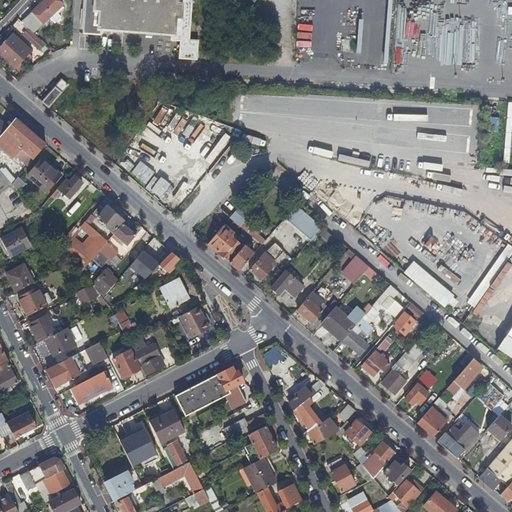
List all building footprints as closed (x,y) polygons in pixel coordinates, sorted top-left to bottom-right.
[(58,0),(43,0),(32,11),(43,23),(62,4),(58,0)] [(86,0),(84,33),(100,34),(101,29),(171,35),(170,40),(181,40),(180,58),(196,59),(197,41),(189,40),(191,0),(86,0)] [(56,25),(55,40),(70,41),(71,25),(56,25)] [(22,34),(36,45),(41,40),(28,28),(22,34)] [(32,50),(13,33),(0,47),(0,55),(15,69),(32,50)] [(311,48),(312,34),(297,33),(296,47),(311,48)] [(41,40),(36,45),(45,55),(51,49),(41,40)] [(55,40),(55,52),(61,49),(66,47),(69,46),(70,41),(55,40)] [(50,108),(68,83),(60,77),(42,102),(50,108)] [(181,120),(176,118),(178,111),(160,105),(156,118),(179,125),(181,120)] [(11,152),(27,166),(45,145),(15,119),(8,127),(0,136),(0,146),(9,154),(11,152)] [(213,127),(205,142),(211,145),(218,130),(213,127)] [(42,159),(27,176),(46,192),(60,175),(42,159)] [(122,166),(129,171),(134,164),(127,159),(122,166)] [(131,171),(164,201),(175,189),(141,160),(131,171)] [(0,192),(12,185),(11,184),(0,170),(0,192)] [(53,194),(57,197),(58,198),(62,193),(69,198),(82,183),(74,176),(69,182),(66,179),(53,194)] [(25,183),(18,177),(11,184),(12,185),(18,192),(25,183)] [(111,231),(105,238),(108,241),(114,234),(123,224),(124,222),(107,207),(112,202),(106,197),(85,221),(86,222),(88,224),(94,217),(96,218),(98,216),(105,223),(104,225),(111,231)] [(285,208),(289,212),(297,204),(292,200),(285,208)] [(423,213),(424,201),(405,200),(404,212),(423,213)] [(284,218),(309,239),(311,237),(321,225),(297,204),(289,212),(284,218)] [(241,225),(262,243),(266,239),(245,221),(250,215),(242,207),(232,218),(241,225)] [(94,217),(88,224),(105,238),(111,231),(104,225),(105,223),(98,216),(96,218),(94,217)] [(281,221),(307,243),(309,239),(284,218),(281,221)] [(87,249),(69,233),(60,243),(81,261),(77,266),(82,272),(84,269),(99,251),(104,245),(108,241),(105,238),(88,224),(86,222),(80,228),(94,240),(87,249)] [(136,235),(123,224),(114,234),(127,245),(136,235)] [(234,233),(224,224),(207,243),(217,252),(229,262),(238,270),(253,253),(244,244),(243,246),(231,236),(234,233)] [(315,240),(320,234),(325,228),(321,225),(311,237),(315,240)] [(325,228),(320,234),(338,250),(343,244),(325,228)] [(21,229),(2,239),(12,257),(31,247),(21,229)] [(431,231),(425,240),(436,247),(442,237),(431,231)] [(468,302),(476,307),(511,252),(511,246),(507,243),(468,302)] [(116,255),(104,245),(99,251),(109,259),(112,262),(117,266),(121,260),(116,255)] [(269,246),(249,269),(261,280),(271,268),(268,265),(278,254),(269,246)] [(135,263),(144,270),(156,256),(147,249),(135,263)] [(361,264),(363,262),(348,249),(344,253),(359,266),(361,264)] [(167,272),(179,259),(171,252),(159,266),(167,272)] [(107,260),(99,253),(95,258),(102,265),(107,260)] [(445,307),(448,304),(453,308),(460,300),(413,260),(404,272),(445,307)] [(270,287),(278,295),(284,288),(294,296),(303,285),(293,277),(299,270),(295,267),(297,265),(294,262),(293,264),(291,263),(270,287)] [(348,279),(352,275),(358,268),(353,263),(343,274),(348,279)] [(358,268),(352,275),(356,279),(366,268),(361,264),(359,266),(358,268)] [(12,280),(9,281),(16,293),(33,283),(23,265),(8,273),(12,280)] [(102,284),(97,290),(99,293),(102,297),(108,291),(109,290),(108,289),(113,284),(107,279),(111,275),(105,269),(96,279),(102,284)] [(128,279),(122,274),(109,290),(108,291),(114,296),(128,279)] [(178,279),(160,288),(171,309),(188,300),(188,299),(187,299),(177,280),(178,280),(178,279)] [(94,296),(99,293),(97,290),(92,284),(89,286),(94,296)] [(383,306),(398,319),(404,312),(404,311),(391,299),(398,291),(390,284),(364,314),(355,325),(366,334),(372,327),(374,325),(368,321),(370,319),(371,320),(383,306)] [(94,296),(89,286),(76,292),(81,302),(94,296)] [(47,306),(42,296),(37,287),(18,297),(27,316),(47,306)] [(42,296),(47,306),(53,303),(48,293),(42,296)] [(107,306),(99,296),(95,300),(102,309),(107,306)] [(311,302),(307,299),(297,310),(311,323),(322,311),(316,306),(318,304),(313,299),(311,302)] [(418,317),(422,312),(412,303),(408,308),(418,317)] [(209,329),(198,307),(181,316),(192,338),(209,329)] [(347,317),(335,307),(322,322),(341,340),(355,325),(364,314),(356,307),(347,317)] [(123,310),(114,315),(115,316),(119,324),(122,331),(126,338),(136,334),(134,331),(138,330),(134,322),(130,324),(123,310)] [(413,320),(404,312),(398,319),(393,324),(403,332),(413,320)] [(30,323),(39,342),(45,339),(55,334),(45,315),(30,323)] [(114,326),(119,324),(115,316),(110,318),(114,326)] [(435,333),(440,328),(432,321),(427,326),(435,333)] [(511,327),(498,349),(511,358),(511,327)] [(76,345),(67,328),(55,334),(45,339),(54,356),(76,345)] [(352,330),(343,339),(346,342),(359,354),(367,344),(354,333),(354,332),(352,330)] [(144,343),(140,337),(129,343),(132,350),(144,343)] [(93,365),(108,357),(100,342),(85,350),(93,365)] [(147,350),(135,357),(145,375),(165,365),(154,344),(146,348),(147,350)] [(10,366),(0,345),(0,370),(9,366),(10,366)] [(131,350),(114,359),(123,378),(141,369),(131,350)] [(389,363),(375,350),(361,366),(372,376),(378,369),(382,372),(389,363)] [(414,361),(404,352),(394,365),(400,370),(404,364),(408,367),(414,361)] [(461,361),(466,365),(473,357),(469,353),(461,361)] [(87,371),(78,354),(68,358),(69,360),(48,371),(56,386),(87,371)] [(462,388),(482,364),(473,357),(466,365),(446,388),(454,395),(461,387),(462,388)] [(282,365),(272,370),(275,376),(285,371),(282,365)] [(18,383),(9,366),(0,370),(0,384),(3,391),(4,391),(5,393),(8,391),(7,388),(11,386),(18,383)] [(243,382),(238,372),(232,368),(217,375),(225,391),(228,390),(230,394),(226,396),(228,401),(233,411),(246,403),(237,385),(243,382)] [(399,375),(393,370),(381,383),(394,394),(408,377),(401,371),(399,375)] [(113,386),(105,371),(100,374),(71,388),(79,404),(113,386)] [(186,417),(226,396),(230,394),(228,390),(225,391),(217,375),(175,397),(186,417)] [(320,380),(311,386),(309,384),(298,392),(296,394),(288,401),(293,410),(301,403),(316,392),(324,384),(320,380)] [(495,391),(502,397),(511,405),(511,389),(503,382),(495,391)] [(428,394),(417,384),(404,398),(411,405),(415,400),(419,404),(428,394)] [(492,410),(502,397),(495,391),(486,384),(475,397),(492,410)] [(288,386),(282,391),(286,398),(292,393),(288,386)] [(0,403),(0,406),(3,412),(15,406),(22,402),(18,395),(0,403)] [(438,398),(433,404),(442,411),(447,405),(438,398)] [(332,433),(324,422),(321,424),(319,421),(313,414),(312,416),(301,403),(293,410),(299,417),(297,418),(299,421),(301,419),(309,429),(307,431),(309,435),(314,444),(336,434),(335,433),(334,432),(332,433)] [(338,417),(345,423),(346,421),(355,411),(348,405),(338,417)] [(439,414),(430,406),(416,423),(432,437),(446,420),(442,417),(445,414),(442,412),(439,414)] [(174,410),(150,423),(161,444),(185,431),(174,410)] [(0,432),(2,436),(11,432),(1,413),(0,413),(0,432)] [(158,450),(163,448),(161,444),(150,423),(146,415),(126,425),(135,441),(143,437),(146,443),(153,439),(158,450)] [(231,429),(235,438),(267,422),(264,415),(251,422),(248,417),(239,421),(241,424),(231,429)] [(511,427),(499,416),(488,429),(500,439),(511,427)] [(334,432),(335,433),(338,430),(329,419),(324,422),(332,433),(334,432)] [(39,429),(35,420),(14,431),(19,439),(39,429)] [(352,425),(346,421),(345,423),(338,430),(335,433),(336,434),(340,439),(347,432),(361,443),(370,432),(356,420),(352,425)] [(446,434),(444,432),(437,441),(457,458),(478,433),(468,425),(466,427),(464,425),(462,427),(456,423),(446,434)] [(249,436),(253,443),(256,450),(249,454),(247,455),(252,465),(263,459),(279,451),(266,427),(249,436)] [(211,428),(200,437),(208,447),(219,438),(211,428)] [(314,444),(309,435),(304,438),(309,447),(314,444)] [(511,439),(479,477),(493,489),(500,480),(507,486),(511,480),(511,439)] [(189,462),(179,442),(169,448),(179,468),(189,462)] [(374,479),(395,454),(382,442),(374,452),(377,455),(374,458),(376,460),(375,462),(378,464),(375,468),(368,463),(364,468),(370,474),(374,479)] [(245,447),(249,454),(256,450),(253,443),(245,447)] [(360,463),(367,455),(360,447),(354,455),(360,463)] [(141,449),(133,453),(130,455),(134,461),(145,456),(141,449)] [(349,474),(348,471),(341,458),(327,465),(341,493),(355,485),(349,474)] [(26,489),(35,485),(43,481),(50,495),(58,491),(69,485),(61,471),(64,470),(59,460),(54,459),(20,476),(26,489)] [(276,483),(263,459),(252,465),(244,469),(257,493),(269,487),(274,484),(276,483)] [(185,474),(195,494),(203,489),(189,462),(179,468),(174,470),(159,478),(163,487),(179,479),(178,477),(185,474)] [(384,474),(397,485),(410,470),(403,464),(401,467),(395,462),(384,474)] [(357,468),(368,481),(374,479),(370,474),(364,468),(361,464),(357,468)] [(426,486),(433,478),(426,471),(419,479),(426,486)] [(130,484),(133,483),(127,472),(105,484),(114,501),(134,491),(130,484)] [(163,487),(159,478),(153,481),(159,495),(165,491),(163,487)] [(20,504),(8,479),(3,482),(9,494),(15,507),(20,504)] [(289,486),(285,479),(276,483),(274,484),(280,496),(275,499),(278,504),(283,501),(286,508),(301,501),(293,484),(289,486)] [(511,480),(507,486),(500,495),(508,502),(511,497),(511,480)] [(50,495),(43,481),(35,485),(44,503),(60,495),(58,491),(50,495)] [(140,493),(153,486),(150,481),(138,487),(140,493)] [(394,494),(393,492),(389,497),(392,500),(394,498),(397,501),(399,499),(408,507),(420,493),(406,481),(402,486),(394,494)] [(257,493),(266,511),(280,511),(281,511),(278,504),(275,499),(269,487),(257,493)] [(67,511),(77,507),(81,505),(73,489),(49,501),(53,510),(55,509),(56,511),(67,511)] [(191,509),(209,500),(203,489),(195,494),(186,498),(191,509)] [(435,492),(424,506),(431,511),(454,511),(456,510),(435,492)] [(17,511),(15,507),(9,494),(0,498),(0,511),(17,511)] [(130,496),(118,503),(122,511),(134,511),(133,508),(135,507),(130,496)] [(218,499),(211,503),(215,511),(219,511),(224,510),(218,499)] [(401,511),(398,508),(392,511),(388,504),(387,504),(373,511),(367,499),(352,507),(354,511),(401,511)] [(397,501),(395,504),(398,508),(401,511),(403,511),(408,507),(399,499),(397,501)] [(25,511),(27,511),(23,503),(20,504),(15,507),(17,511),(25,511)]
